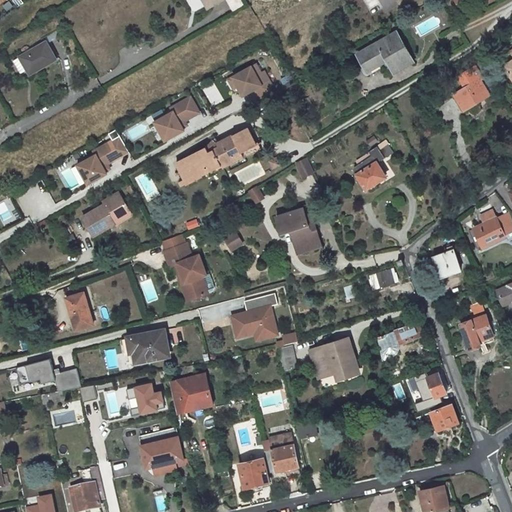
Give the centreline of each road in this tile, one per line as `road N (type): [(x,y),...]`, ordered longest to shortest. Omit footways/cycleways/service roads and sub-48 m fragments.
road 1 (residential): [(487,451),(407,253),(511,169)]
road 2 (residential): [(243,511),(466,463),(487,451)]
